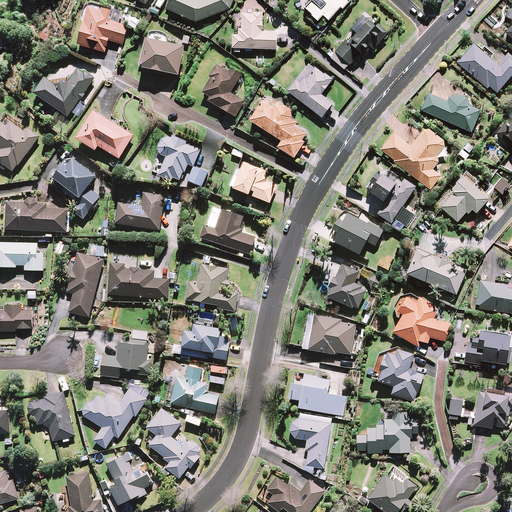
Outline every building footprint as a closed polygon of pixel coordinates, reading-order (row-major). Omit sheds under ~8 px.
[(171,0),(169,6),(198,19),(229,7),(233,0),(171,0)] [(310,0),(306,5),(319,18),(325,13),(330,18),(348,0),(310,0)] [(122,11),(112,9),(92,3),(81,42),(106,49),(110,38),(123,42),(129,24),(119,21),(122,11)] [(264,30),(264,11),(243,11),(243,33),(234,32),(234,51),(242,51),(242,47),(277,48),(278,31),(264,30)] [(388,32),(365,13),(353,27),(359,31),(351,40),(366,53),(372,45),(374,47),(388,32)] [(140,18),(133,15),(129,23),(137,26),(140,18)] [(186,43),(150,35),(143,63),(179,72),(186,43)] [(360,53),(346,40),(336,51),(332,48),(328,52),(345,69),(360,53)] [(499,65),(473,43),(457,61),(487,87),(489,85),(496,91),(506,81),(509,84),(511,81),(511,56),(509,54),(499,65)] [(334,78),(313,61),(297,81),(290,75),(284,84),(323,115),(334,102),(322,93),(334,78)] [(229,70),(220,64),(204,91),(211,95),(209,99),(236,115),(245,100),(232,92),(242,74),(231,67),(229,70)] [(96,77),(80,65),(65,86),(48,74),(36,90),(69,114),(96,77)] [(448,100),(427,91),(425,96),(420,94),(415,106),(470,131),(480,110),(465,104),(468,97),(452,90),(448,100)] [(276,107),(264,99),(251,118),(283,139),(279,145),(295,156),(308,137),(305,130),(295,123),(297,120),(292,116),(292,108),(281,100),(276,107)] [(135,134),(96,108),(79,135),(98,147),(100,143),(120,156),(135,134)] [(27,128),(8,114),(4,120),(0,117),(0,143),(4,147),(0,152),(0,158),(15,170),(41,135),(29,126),(27,128)] [(511,115),(496,133),(511,147),(511,115)] [(448,141),(428,125),(412,144),(396,131),(382,147),(395,158),(394,159),(431,189),(442,175),(433,168),(439,161),(438,153),(448,141)] [(201,149),(173,136),(165,136),(159,151),(168,155),(160,174),(172,179),(174,176),(180,179),(187,163),(193,166),(201,149)] [(474,146),(467,141),(458,154),(465,159),(474,146)] [(244,152),(234,149),(232,155),(241,158),(244,152)] [(98,173),(75,156),(70,164),(67,161),(56,175),(84,197),(75,210),(84,217),(100,196),(88,187),(98,173)] [(267,170),(245,161),(241,171),(237,170),(231,185),(271,201),(277,184),(264,179),(267,170)] [(207,173),(193,168),(188,182),(202,187),(207,173)] [(393,221),(417,185),(405,176),(401,183),(384,171),(372,190),(385,199),(377,210),(393,221)] [(487,197),(462,174),(450,188),(452,191),(440,205),(457,220),(470,206),(475,210),(487,197)] [(165,196),(145,193),(143,206),(120,202),(117,222),(159,229),(165,196)] [(47,201),(9,199),(7,227),(68,232),(69,209),(46,207),(47,201)] [(244,216),(223,209),(217,227),(206,224),(202,237),(251,253),(256,237),(239,231),(244,216)] [(383,230),(349,212),(345,221),(339,218),(334,227),(340,230),(334,240),(360,253),(367,240),(375,245),(383,230)] [(38,243),(0,241),(0,265),(17,266),(17,264),(26,264),(26,269),(44,270),(45,253),(38,253),(38,243)] [(452,258),(420,245),(410,270),(443,283),(442,285),(458,291),(467,268),(451,261),(452,258)] [(104,259),(77,253),(67,291),(75,293),(70,311),(90,316),(104,259)] [(392,260),(383,256),(379,266),(388,269),(392,260)] [(125,263),(112,262),(109,293),(167,299),(169,280),(154,279),(155,270),(125,267),(125,263)] [(229,268),(203,263),(199,283),(190,282),(187,299),(219,304),(218,307),(235,310),(238,293),(225,291),(229,268)] [(358,308),(366,290),(361,288),(362,285),(355,282),(360,271),(343,263),(338,276),(336,275),(328,294),(358,308)] [(507,283),(479,278),(475,306),(511,311),(511,287),(506,286),(507,283)] [(37,290),(28,290),(28,299),(37,299),(37,290)] [(420,299),(410,294),(401,309),(405,311),(395,330),(420,343),(423,337),(429,340),(432,333),(444,339),(452,324),(435,315),(440,307),(421,297),(420,299)] [(23,305),(6,304),(6,309),(0,309),(0,304),(1,301),(0,300),(0,329),(18,330),(18,327),(32,328),(33,310),(22,310),(23,305)] [(341,319),(316,314),(309,347),(336,353),(337,351),(349,354),(356,325),(340,322),(341,319)] [(222,325),(196,322),(195,329),(187,328),(184,345),(209,349),(208,356),(228,359),(231,336),(221,335),(222,325)] [(511,331),(482,328),(480,345),(468,344),(467,360),(482,361),(482,358),(509,360),(511,331)] [(127,338),(127,340),(121,340),(119,355),(105,354),(103,374),(120,376),(121,371),(150,374),(151,360),(147,360),(148,340),(127,338)] [(416,352),(399,345),(397,352),(388,348),(381,366),(384,367),(380,377),(396,384),(393,390),(415,399),(426,372),(410,366),(416,352)] [(228,366),(212,364),(211,371),(228,372),(228,366)] [(202,368),(190,365),(187,378),(178,376),(172,402),(196,407),(194,415),(204,417),(206,410),(215,412),(219,395),(205,392),(208,382),(199,380),(202,368)] [(331,378),(305,372),(304,375),(296,373),(290,395),(302,397),(300,405),(342,416),(347,396),(328,391),(331,378)] [(122,401),(109,392),(105,396),(101,393),(95,402),(91,400),(83,411),(104,426),(95,439),(106,446),(115,434),(119,437),(134,414),(136,415),(147,400),(130,388),(122,401)] [(511,392),(484,389),(483,394),(477,393),(473,424),(503,428),(504,414),(507,414),(508,406),(511,406),(511,392)] [(70,435),(75,434),(64,391),(45,396),(46,398),(29,402),(32,413),(36,412),(38,423),(45,421),(46,426),(51,425),(54,439),(63,437),(64,442),(71,440),(70,435)] [(462,398),(450,397),(448,411),(460,413),(462,398)] [(190,464),(192,466),(202,453),(197,449),(200,446),(190,437),(184,444),(172,435),(182,422),(162,407),(148,425),(157,432),(150,442),(172,459),(167,465),(181,476),(190,464)] [(0,432),(9,433),(9,410),(0,410),(0,432)] [(422,411),(394,410),(393,417),(387,417),(386,424),(370,424),(370,433),(359,432),(358,447),(411,450),(412,429),(421,430),(422,411)] [(294,421),(292,429),(295,436),(308,438),(306,449),(310,449),(307,464),(325,468),(334,423),(298,416),(294,421)] [(133,460),(129,452),(108,462),(118,483),(112,487),(120,504),(146,491),(144,487),(153,483),(144,465),(134,469),(130,461),(133,460)] [(0,471),(0,509),(3,509),(1,502),(17,498),(12,479),(9,480),(7,470),(0,471)] [(94,499),(90,471),(68,475),(73,511),(103,511),(102,498),(94,499)] [(394,480),(386,473),(369,496),(390,511),(400,511),(409,501),(406,499),(418,484),(408,477),(404,482),(397,476),(394,480)] [(301,491),(279,474),(269,487),(275,492),(268,501),(280,510),(284,505),(291,511),(290,511),(309,511),(326,490),(311,478),(301,491)] [(267,494),(270,490),(264,486),(258,493),(266,499),(269,496),(267,494)]
